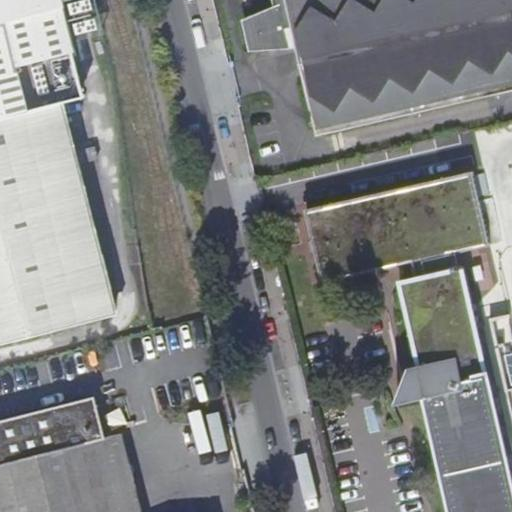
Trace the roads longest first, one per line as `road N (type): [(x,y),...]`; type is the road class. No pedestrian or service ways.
road 1 (unclassified): [(167,0),(291,511)]
road 2 (unknown): [(246,324),(0,373)]
